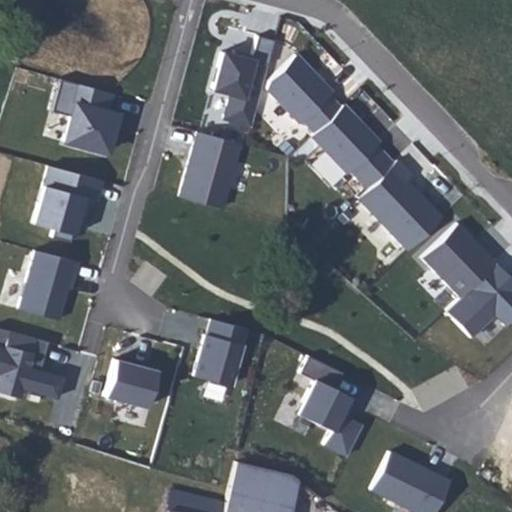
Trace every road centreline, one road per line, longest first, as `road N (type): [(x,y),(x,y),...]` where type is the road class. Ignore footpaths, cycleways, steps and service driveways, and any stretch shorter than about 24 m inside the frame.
road 1 (residential): [(192,0),(99,320)]
road 2 (residential): [(511,199),(330,10),(293,0)]
